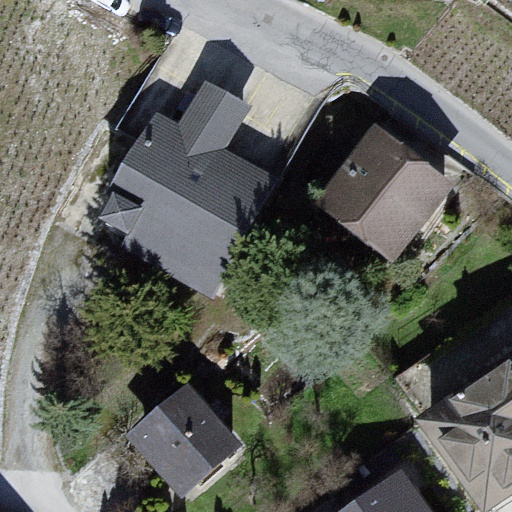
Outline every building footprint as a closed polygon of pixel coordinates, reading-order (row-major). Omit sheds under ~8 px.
[(105,242),(230,311),(291,189),(238,162),(260,119),(207,89),(188,131),(171,119),(105,242)] [(326,219),(403,276),(462,193),(384,141),(326,219)] [(511,511),(511,366),(428,424),(490,511),(511,511)] [(196,399),(131,446),(190,504),(246,456),(196,399)] [(442,511),(418,468),(337,511),(442,511)]
